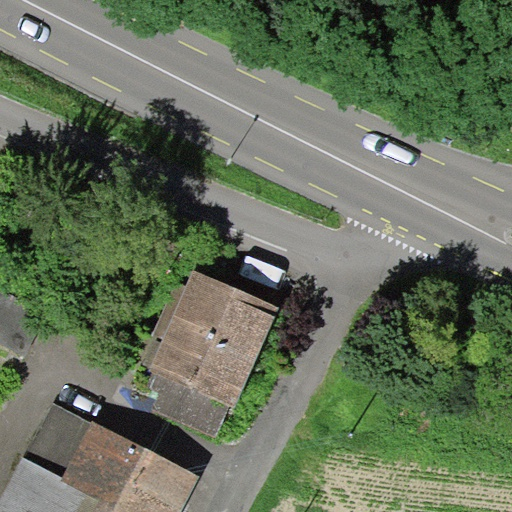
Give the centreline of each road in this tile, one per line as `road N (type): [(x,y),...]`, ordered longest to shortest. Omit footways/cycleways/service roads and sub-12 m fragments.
road 1 (secondary): [(16,0),(423,194)]
road 2 (residential): [(234,511),(368,260),(423,194)]
